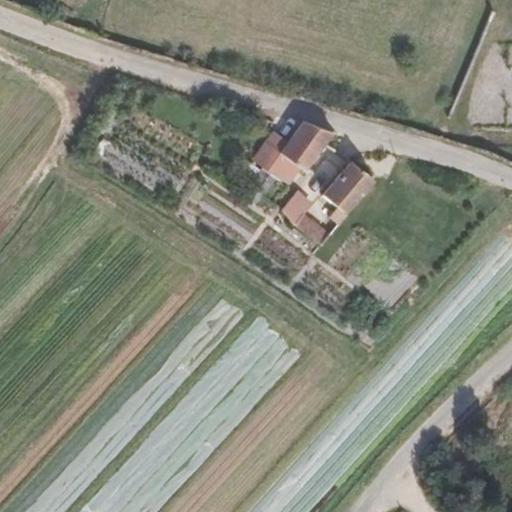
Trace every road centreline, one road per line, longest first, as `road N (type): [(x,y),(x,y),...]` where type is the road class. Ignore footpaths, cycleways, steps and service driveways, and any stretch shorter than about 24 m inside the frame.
road 1 (unclassified): [(0,19),(75,51),(511,183)]
road 2 (unclassified): [(511,348),(362,511)]
